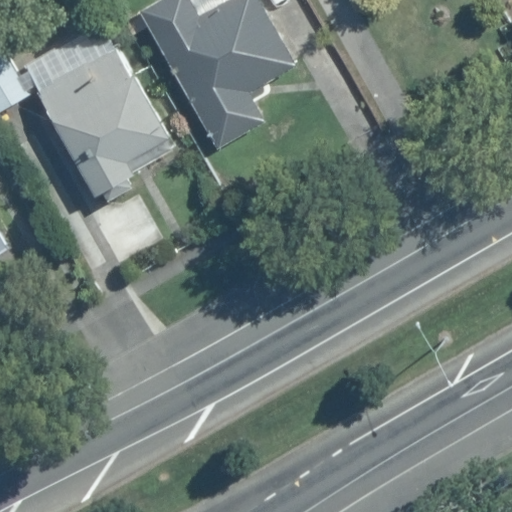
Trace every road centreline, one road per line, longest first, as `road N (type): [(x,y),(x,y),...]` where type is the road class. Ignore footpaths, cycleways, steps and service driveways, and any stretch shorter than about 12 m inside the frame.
road 1 (primary): [(0,503),(511,206)]
road 2 (primary): [(511,372),(269,511)]
